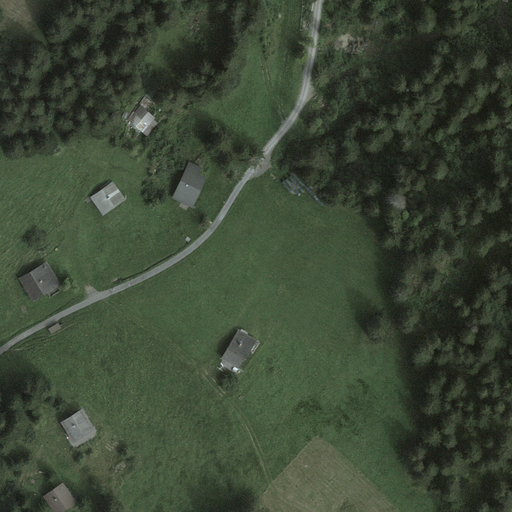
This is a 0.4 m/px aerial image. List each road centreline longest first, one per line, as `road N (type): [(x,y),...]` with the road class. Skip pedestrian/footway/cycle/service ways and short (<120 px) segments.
road 1 (track): [(0,352),(143,278),(207,234),(301,101),(320,0)]
road 2 (track): [(304,511),(269,488),(237,408),(101,297)]
